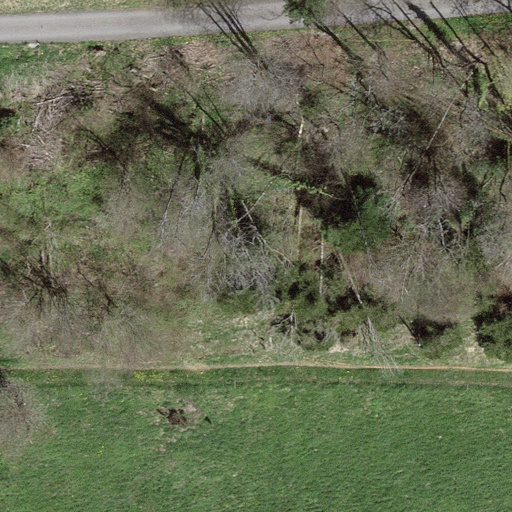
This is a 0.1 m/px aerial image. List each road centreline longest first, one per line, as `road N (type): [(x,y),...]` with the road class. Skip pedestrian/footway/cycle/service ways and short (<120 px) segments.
road 1 (residential): [(511,3),(0,27)]
road 2 (track): [(511,378),(0,384)]
